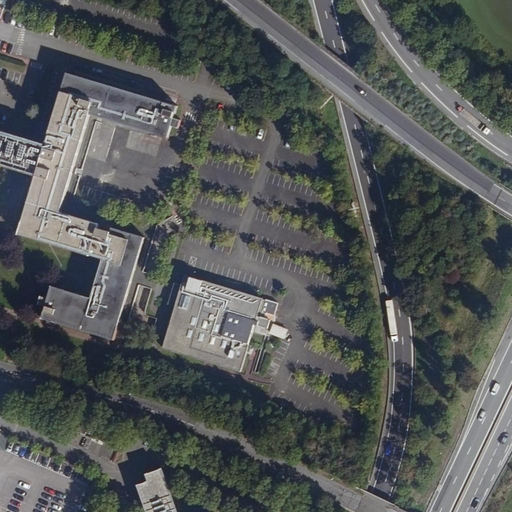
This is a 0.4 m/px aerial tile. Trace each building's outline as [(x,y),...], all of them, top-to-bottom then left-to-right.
[(0,161),(30,170),(13,228),(98,253),(87,292),(46,280),(43,293),(35,290),(33,300),(41,302),(36,314),(111,335),(117,314),(141,231),(108,222),(107,227),(94,223),(95,218),(56,206),(84,108),(166,132),(168,120),(176,122),(178,113),(171,111),(174,100),(61,66),(40,136),(27,132),(0,124),(0,161)] [(269,314),(256,311),(257,305),(274,310),(277,296),(182,270),(179,280),(171,277),(168,287),(165,299),(173,301),(160,343),(239,367),(250,329),(253,321),(266,325),(269,314)] [(273,324),(270,334),(285,339),(288,329),(273,324)] [(91,425),(77,419),(72,429),(87,435),(91,425)] [(122,438),(99,428),(95,438),(118,448),(122,438)] [(178,511),(169,482),(164,469),(148,474),(150,482),(139,485),(146,505),(148,511),(178,511)]
